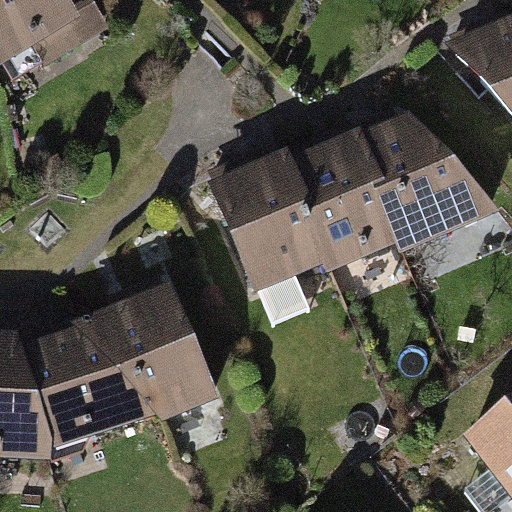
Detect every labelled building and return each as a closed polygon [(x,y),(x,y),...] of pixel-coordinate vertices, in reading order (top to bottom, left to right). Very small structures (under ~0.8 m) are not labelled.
[(0,0),(0,69),(34,50),(46,69),(111,29),(93,0),(0,0)] [(511,19),(447,48),(511,120),(511,19)] [(289,151),(207,186),(254,299),(323,269),(327,278),(396,249),(401,259),(503,216),(411,117),(363,137),(361,132),(293,160),(289,151)] [(17,335),(0,334),(0,463),(51,465),(51,454),(154,421),(161,427),(221,403),(173,281),(64,324),(66,330),(22,348),(17,335)] [(511,403),(465,441),(511,499),(511,403)]
